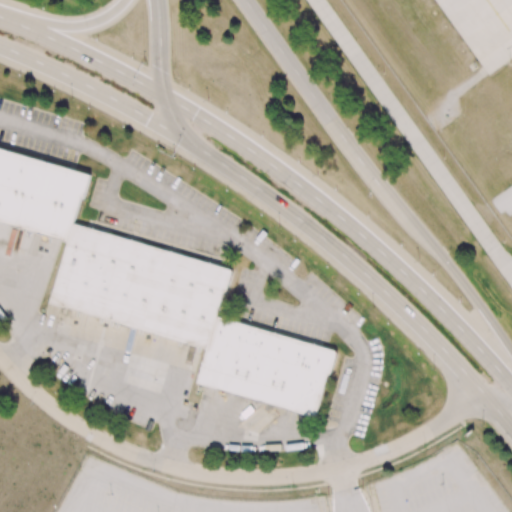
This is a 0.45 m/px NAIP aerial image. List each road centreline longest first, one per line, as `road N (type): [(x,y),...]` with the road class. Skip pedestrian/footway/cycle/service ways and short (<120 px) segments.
road 1 (residential): [(0,356),(52,407),(118,447),(239,478),(318,473),(366,460),(485,395)]
road 2 (trunk): [(511,387),(369,241),(164,95)]
road 3 (trunk): [(195,146),(346,256),(511,428)]
road 4 (residential): [(511,271),(316,0)]
road 5 (secondary): [(410,221),(245,0)]
road 6 (trunk): [(0,46),(195,146)]
road 7 (trunk): [(164,95),(0,16)]
road 8 (trunk): [(511,355),(410,221)]
road 9 (secondary): [(157,0),(164,95),(195,146)]
road 10 (trunk): [(127,0),(105,19),(71,28),(0,15)]
